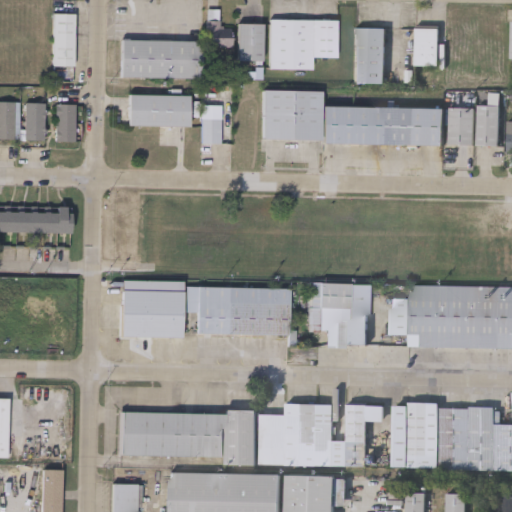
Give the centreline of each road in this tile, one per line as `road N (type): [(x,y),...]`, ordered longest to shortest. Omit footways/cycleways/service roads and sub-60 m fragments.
road 1 (residential): [(511,382),(0,370)]
road 2 (residential): [(511,190),(0,179)]
road 3 (residential): [(92,511),(100,0)]
